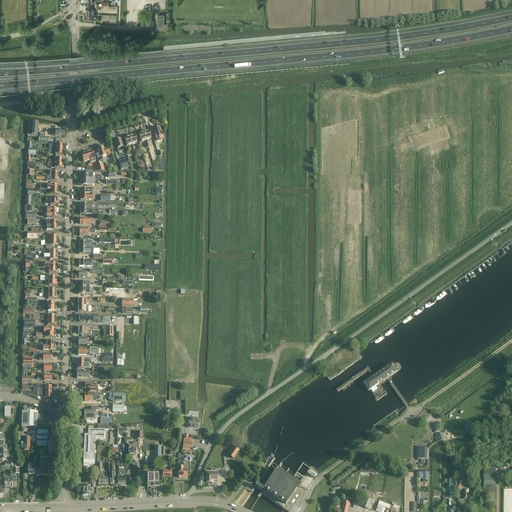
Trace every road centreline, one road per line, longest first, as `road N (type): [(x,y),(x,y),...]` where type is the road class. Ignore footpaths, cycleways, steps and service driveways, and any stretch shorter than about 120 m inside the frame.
road 1 (motorway): [(511,16),(365,41),(0,73)]
road 2 (motorway): [(0,86),(386,49),(511,28)]
road 3 (residential): [(62,414),(71,136)]
road 4 (unclassified): [(300,511),(315,482),(511,341)]
road 5 (tertiary): [(241,511),(207,501),(64,507)]
road 6 (residential): [(71,136),(73,4)]
